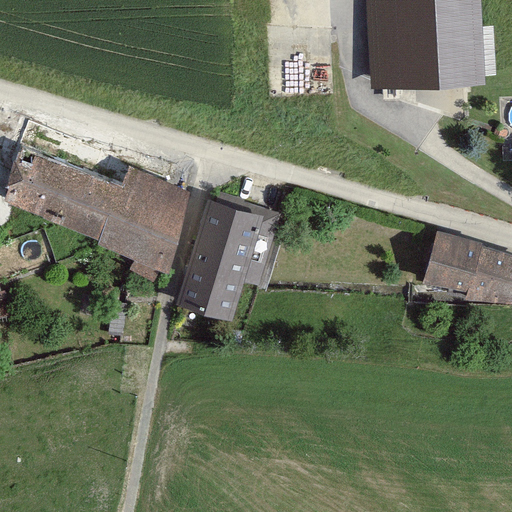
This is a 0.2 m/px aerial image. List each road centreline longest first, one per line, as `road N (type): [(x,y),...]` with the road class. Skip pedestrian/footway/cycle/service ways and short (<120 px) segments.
road 1 (track): [(209,149),(171,287),(128,511)]
road 2 (unclassified): [(209,149),(511,237)]
